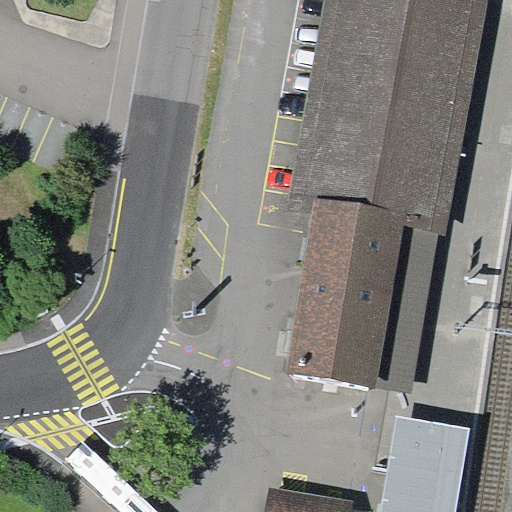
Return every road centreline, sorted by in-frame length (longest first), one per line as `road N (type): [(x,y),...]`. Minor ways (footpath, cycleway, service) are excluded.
road 1 (residential): [(119,342),(179,0)]
road 2 (residential): [(119,342),(83,364),(0,382)]
